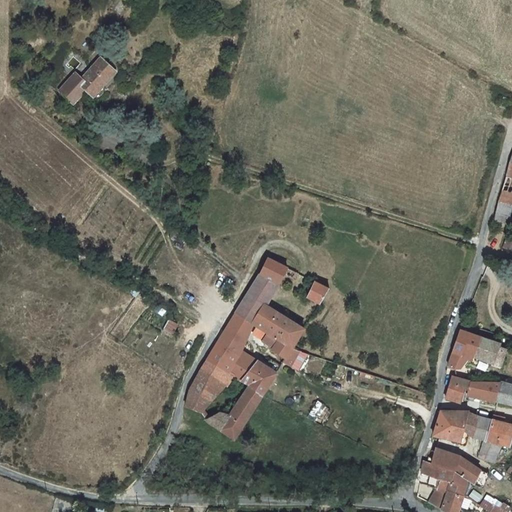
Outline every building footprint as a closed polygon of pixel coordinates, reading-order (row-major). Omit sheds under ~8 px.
[(80,70),(72,78),(88,92),(95,84),(102,90),(121,67),(106,54),(86,76),(80,70)] [(80,101),(88,92),(72,78),(65,85),(80,101)] [(511,179),(502,217),(501,218),(511,219),(511,179)] [(295,278),(298,272),(269,258),(261,273),(281,283),(287,275),(295,278)] [(246,297),(237,311),(254,323),(266,304),(281,283),(261,273),(246,297)] [(330,289),(316,281),(308,296),(321,303),(330,289)] [(305,329),(266,304),(254,323),(268,332),(280,340),(293,348),(305,329)] [(237,311),(221,336),(243,350),(254,323),(237,311)] [(178,325),(169,320),(164,329),(173,334),(178,325)] [(505,364),(510,347),(504,345),(505,341),(465,328),(454,363),(457,367),(459,367),(464,367),(475,354),(505,364)] [(275,345),(280,340),(268,332),(264,339),(275,345)] [(219,340),(207,359),(224,369),(239,378),(241,380),(250,386),(263,396),(278,372),(243,350),(221,336),(219,340)] [(288,357),(293,348),(280,340),(275,345),(274,347),(288,357)] [(300,352),(293,348),(288,357),(285,361),(291,365),(300,352)] [(236,382),(239,378),(224,369),(207,359),(200,371),(227,386),(231,380),(236,382)] [(214,395),(227,386),(200,371),(190,387),(187,405),(201,410),(202,412),(214,395)] [(474,388),(476,379),(458,373),(450,396),(465,401),(470,387),(474,388)] [(474,388),(472,393),(489,396),(499,398),(504,381),(476,379),(474,388)] [(511,401),(511,382),(505,381),(504,381),(499,398),(511,401)] [(253,412),(263,396),(250,386),(239,402),(253,412)] [(489,396),(472,393),(471,398),(489,401),(489,396)] [(236,439),(253,412),(239,402),(231,414),(220,411),(207,418),(208,421),(236,439)] [(479,436),(485,437),(490,438),(497,418),(482,415),(475,411),(475,409),(446,409),(439,433),(444,435),(467,440),(470,429),(479,436)] [(492,439),(500,441),(511,443),(511,422),(506,421),(508,416),(498,414),(497,418),(490,438),(492,439)] [(483,447),(490,448),(492,439),(490,438),(485,437),(483,447)] [(496,459),(500,441),(492,439),(490,448),(488,457),(496,459)] [(438,455),(437,460),(437,461),(459,470),(465,454),(440,447),(438,455)] [(485,468),(465,454),(459,470),(472,479),(478,483),(479,482),(484,483),(486,477),(481,476),(485,468)] [(442,487),(454,490),(467,495),(472,479),(459,470),(437,461),(429,460),(427,471),(440,476),(438,480),(444,482),(442,487)] [(454,511),(462,511),(469,495),(467,495),(454,490),(442,487),(435,501),(454,511)] [(511,506),(487,492),(479,507),(488,511),(509,511),(511,507),(511,506)]
